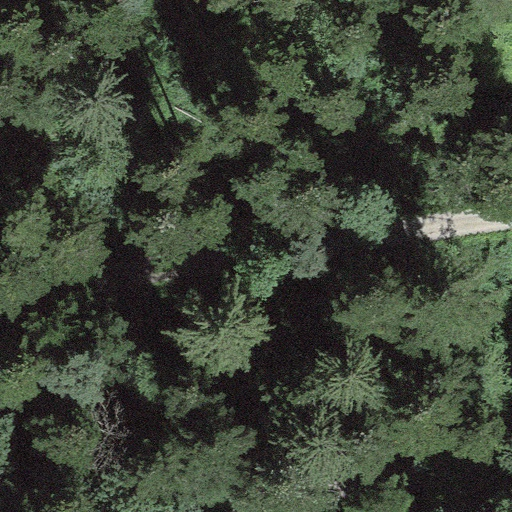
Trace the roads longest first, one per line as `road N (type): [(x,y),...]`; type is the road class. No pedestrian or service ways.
road 1 (track): [(511,228),(0,318)]
road 2 (track): [(511,377),(314,511)]
